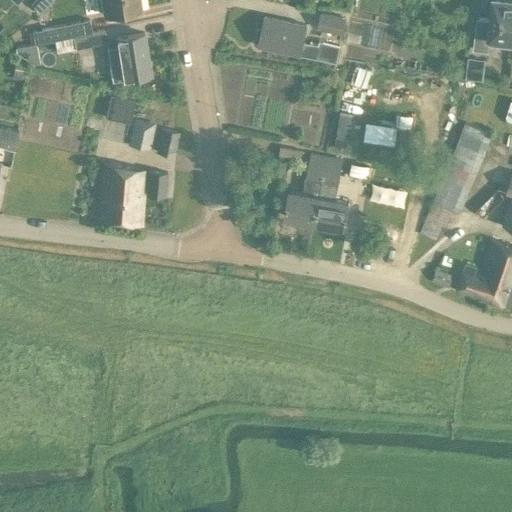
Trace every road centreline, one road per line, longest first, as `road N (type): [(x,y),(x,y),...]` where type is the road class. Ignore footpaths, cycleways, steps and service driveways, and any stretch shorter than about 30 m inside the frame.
road 1 (unclassified): [(511,330),(362,282),(219,255)]
road 2 (tertiary): [(219,255),(0,231)]
road 3 (tertiary): [(219,255),(224,210),(197,48)]
